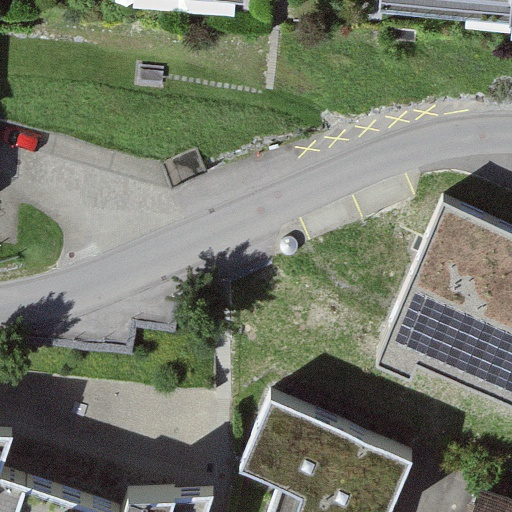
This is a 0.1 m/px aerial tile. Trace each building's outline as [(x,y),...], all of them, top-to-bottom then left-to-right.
[(511,0),(381,0),(380,14),(511,27),(511,0)] [(511,226),(443,197),(371,362),(407,377),(414,361),(511,403),(511,226)] [(404,511),(425,458),(275,400),(243,482),(276,494),(269,511),(404,511)] [(0,511),(200,511),(209,487),(118,508),(7,472),(20,432),(0,434),(0,511)] [(511,511),(511,488),(486,475),(467,511),(511,511)]
